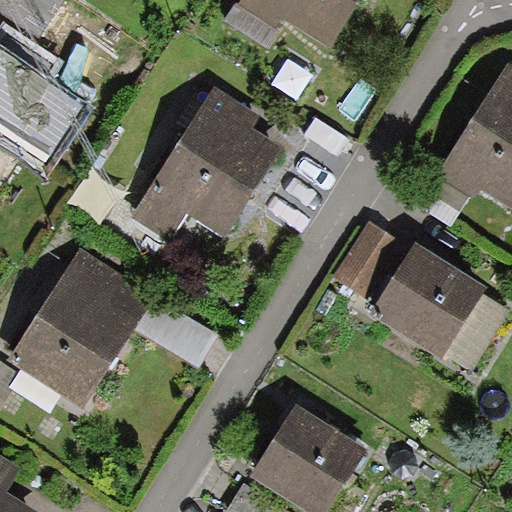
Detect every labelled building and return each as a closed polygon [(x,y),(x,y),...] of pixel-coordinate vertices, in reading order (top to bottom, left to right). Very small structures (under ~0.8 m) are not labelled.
[(65,0),(4,0),(0,7),(0,13),(41,39),(65,0)] [(243,0),(226,26),(266,53),(285,25),(329,54),(365,0),(243,0)] [(0,138),(5,142),(40,86),(0,60),(0,138)] [(511,68),(510,67),(422,211),(450,228),(475,187),(511,209),(511,68)] [(255,122),(213,95),(130,223),(168,247),(188,217),(225,240),(281,154),(248,133),(255,122)] [(408,249),(371,226),(334,285),(371,308),(408,249)] [(490,293),(417,249),(372,322),(445,367),(447,363),(470,377),(510,314),(486,299),(490,293)] [(155,303),(77,256),(8,366),(85,414),(137,332),(155,303)] [(215,336),(155,303),(137,332),(198,367),(215,336)] [(334,511),(365,459),(292,415),(251,481),(300,511),(334,511)] [(22,473),(0,459),(0,511),(24,511),(5,501),(22,473)] [(286,511),(245,487),(229,511),(286,511)]
